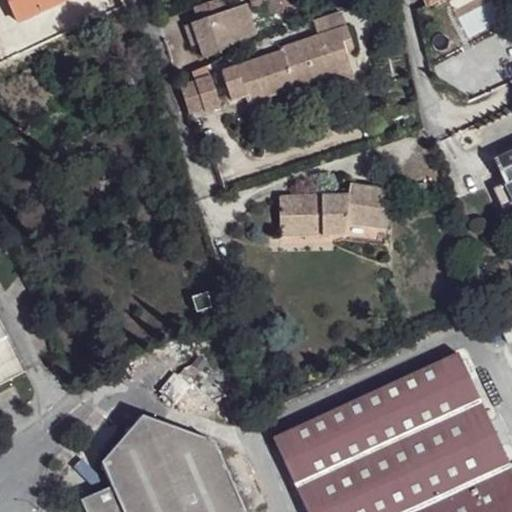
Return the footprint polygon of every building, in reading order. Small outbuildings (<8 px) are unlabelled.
[(6,0),(17,22),(63,0),(6,0)] [(217,0),(194,8),(198,22),(229,11),(224,0),(217,0)] [(268,0),(260,0),(252,3),(255,14),(271,7),(268,0)] [(198,22),(193,23),(201,45),(205,59),(257,35),(247,5),(229,11),(198,22)] [(283,48),(284,51),(296,87),(328,77),(352,69),(347,54),(356,51),(348,27),(343,13),(314,22),(319,37),(283,48)] [(193,23),(186,26),(194,48),(201,45),(193,23)] [(236,67),(222,72),(232,101),(246,96),(249,103),(272,96),(296,87),(284,51),(236,67)] [(352,69),(328,77),(330,85),(355,77),(352,69)] [(212,76),(195,81),(205,109),(221,104),(212,76)] [(195,81),(180,86),(190,114),(205,109),(195,81)] [(272,96),(249,103),(251,112),(274,104),(272,96)] [(511,153),(498,160),(508,182),(511,190),(511,153)] [(348,193),(283,196),(284,229),(324,229),(323,237),(345,236),(351,223),(390,222),(389,179),(354,181),(348,193)] [(511,204),(511,190),(508,182),(496,189),(504,208),(511,204)] [(284,229),(285,239),(323,237),(324,229),(284,229)] [(0,381),(23,370),(0,321),(0,381)] [(511,511),(511,472),(457,353),(273,438),(289,474),(278,480),(294,511),(295,511),(305,507),(307,511),(511,511)] [(161,392),(175,404),(188,387),(174,375),(161,392)] [(245,511),(215,444),(143,419),(103,465),(114,489),(82,503),(86,511),(245,511)]
